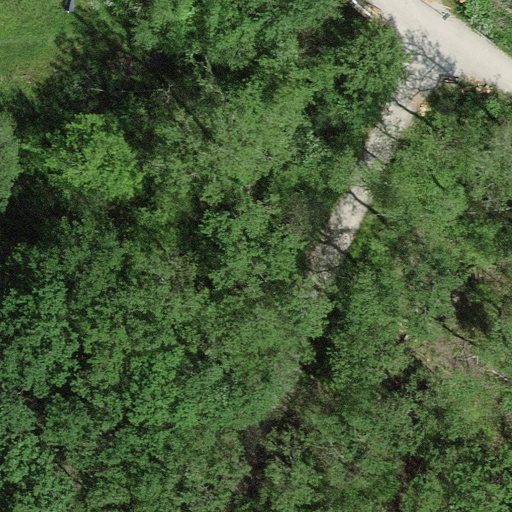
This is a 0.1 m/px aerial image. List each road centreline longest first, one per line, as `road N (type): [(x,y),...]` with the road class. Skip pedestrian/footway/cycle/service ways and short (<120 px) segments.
road 1 (track): [(433,19),(222,511)]
road 2 (track): [(511,69),(404,0)]
